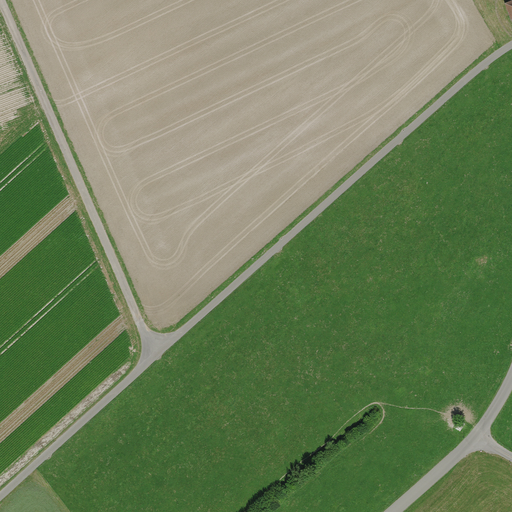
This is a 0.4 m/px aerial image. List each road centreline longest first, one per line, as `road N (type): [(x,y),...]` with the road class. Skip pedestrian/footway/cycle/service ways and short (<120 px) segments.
road 1 (track): [(511,43),(484,58),(0,496)]
road 2 (track): [(156,356),(1,0)]
